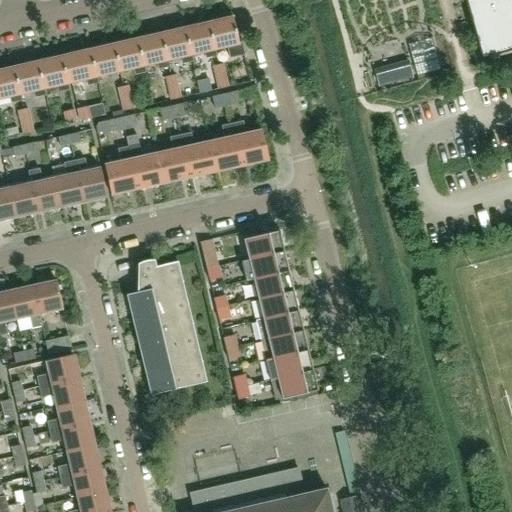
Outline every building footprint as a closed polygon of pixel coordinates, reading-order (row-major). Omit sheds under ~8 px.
[(511,0),(465,0),(481,56),(487,55),(488,56),(488,58),(511,51),(511,0)] [(238,43),(232,17),(218,20),(217,18),(210,20),(210,22),(207,22),(214,50),(215,50),(227,47),(230,57),(244,54),(241,43),(238,43)] [(214,50),(207,22),(184,28),(190,55),(205,52),(206,58),(216,56),(215,50),(214,50)] [(190,55),(184,28),(160,33),(166,61),(168,60),(181,57),(183,63),(191,61),(190,55)] [(166,61),(160,33),(136,39),(143,66),(157,63),(158,69),(169,67),(168,60),(166,61)] [(143,66),(136,39),(113,44),(119,72),(133,68),(135,74),(144,72),(143,66)] [(119,72),(113,44),(89,49),(95,77),(119,72)] [(40,61),(36,62),(43,89),(57,86),(58,91),(68,89),(67,83),(86,79),(87,85),(97,83),(95,77),(89,49),(76,52),(76,51),(69,52),(69,54),(47,59),(46,57),(40,59),(40,61)] [(43,89),(36,62),(13,67),(19,95),(20,95),(34,91),(35,97),(44,95),(43,89)] [(225,75),(222,64),(213,66),(215,78),(225,75)] [(19,95),(13,67),(0,69),(0,99),(10,97),(11,102),(21,100),(20,95),(19,95)] [(178,86),(175,75),(166,77),(168,89),(178,86)] [(228,87),(225,75),(215,78),(218,89),(228,87)] [(130,98),(128,86),(118,88),(120,100),(130,98)] [(180,98),(178,86),(168,89),(171,100),(180,98)] [(239,102),(236,91),(224,94),(227,105),(239,102)] [(227,105),(224,94),(212,97),(214,108),(227,105)] [(133,109),(130,98),(120,100),(123,111),(133,109)] [(187,114),(185,103),(172,106),(175,117),(187,114)] [(175,117),(172,106),(160,108),(163,120),(175,117)] [(89,119),(87,107),(77,109),(80,121),(89,119)] [(29,120),(27,109),(18,111),(20,122),(29,120)] [(75,122),(73,110),(63,112),(66,124),(75,122)] [(135,126),(133,115),(121,118),(123,129),(135,126)] [(123,129),(121,118),(108,120),(111,132),(123,129)] [(32,132),(29,120),(20,122),(23,134),(32,132)] [(268,160),(261,131),(245,134),(242,121),(231,124),(241,166),(268,160)] [(241,166),(231,124),(221,126),(224,139),(208,142),(215,172),(241,166)] [(79,142),(77,133),(67,136),(69,144),(79,142)] [(215,172),(208,142),(193,146),(190,133),(179,135),(189,178),(215,172)] [(163,183),(156,154),(154,146),(139,149),(136,135),(125,137),(127,146),(137,189),(163,183)] [(189,178),(179,135),(169,137),(172,150),(156,154),(163,183),(189,178)] [(69,144),(67,136),(58,138),(59,146),(69,144)] [(34,151),(32,143),(22,145),(24,153),(34,151)] [(24,153),(22,145),(13,147),(14,155),(24,153)] [(137,189),(127,146),(117,149),(120,162),(103,166),(110,195),(137,189)] [(105,196),(99,169),(87,172),(84,158),(72,161),(81,202),(105,196)] [(81,202),(72,161),(63,163),(66,176),(53,179),(59,207),(81,202)] [(59,207),(53,179),(42,182),(39,168),(28,171),(31,184),(30,184),(36,212),(59,207)] [(36,212),(30,184),(7,189),(13,216),(36,212)] [(0,219),(13,216),(7,189),(0,190),(0,219)] [(283,251),(279,230),(243,239),(248,259),(283,251)] [(218,267),(211,239),(199,242),(206,270),(218,267)] [(283,251),(248,259),(241,261),(246,281),(253,279),(288,271),(283,251)] [(206,382),(177,261),(154,267),(153,262),(153,261),(149,261),(146,262),(143,262),(141,263),(140,264),(138,265),(138,266),(138,292),(126,295),(150,395),(206,382)] [(220,278),(218,267),(206,270),(209,281),(220,278)] [(293,291),(288,271),(253,279),(258,299),(293,291)] [(38,313),(62,308),(56,281),(32,286),(38,313)] [(28,315),(30,328),(41,326),(38,313),(32,286),(10,292),(16,318),(28,315)] [(298,310),(293,291),(258,299),(262,319),(298,310)] [(0,335),(7,334),(4,321),(16,318),(10,292),(0,293),(0,335)] [(227,306),(225,295),(213,298),(216,309),(227,306)] [(230,318),(227,306),(216,309),(218,320),(230,318)] [(298,310),(262,319),(256,321),(260,340),(303,330),(298,310)] [(307,350),(303,330),(260,340),(265,360),(307,350)] [(237,346),(234,335),(223,338),(225,349),(237,346)] [(71,350),(68,336),(45,342),(48,355),(71,350)] [(240,357),(237,346),(225,349),(228,360),(240,357)] [(33,349),(23,351),(25,361),(35,359),(33,349)] [(312,370),(307,350),(265,360),(270,380),(312,370)] [(25,361),(23,351),(13,353),(15,363),(25,361)] [(77,378),(72,355),(45,361),(48,373),(36,376),(38,387),(77,378)] [(317,390),(312,370),(270,380),(275,401),(317,390)] [(245,380),(244,375),(232,377),(235,389),(247,386),(245,380)] [(83,400),(77,378),(38,387),(41,397),(53,395),(56,407),(83,400)] [(11,383),(13,393),(23,391),(20,380),(11,383)] [(249,397),(247,386),(235,389),(238,400),(249,397)] [(25,401),(23,391),(13,393),(15,403),(25,401)] [(12,410),(10,399),(0,401),(3,412),(12,410)] [(88,423),(83,400),(56,407),(59,418),(46,421),(49,432),(88,423)] [(14,420),(12,410),(3,412),(5,422),(14,420)] [(93,446),(88,423),(49,432),(51,442),(64,440),(66,452),(93,446)] [(21,428),(23,438),(33,436),(31,426),(21,428)] [(35,446),(33,436),(23,438),(26,448),(35,446)] [(22,455),(20,444),(11,447),(13,457),(22,455)] [(98,468),(93,446),(66,452),(69,464),(57,466),(59,477),(98,468)] [(25,465),(22,455),(13,457),(15,467),(25,465)] [(103,491),(98,468),(59,477),(62,488),(74,485),(77,497),(103,491)] [(331,511),(326,488),(304,493),(298,469),(190,494),(194,511),(331,511)] [(32,473),(34,483),(43,481),(41,471),(32,473)] [(46,491),(43,481),(34,483),(36,493),(46,491)] [(21,492),(24,502),(33,500),(30,490),(21,492)] [(108,511),(103,491),(77,497),(79,509),(67,511),(108,511)] [(362,511),(359,495),(339,500),(341,511),(362,511)] [(29,511),(35,511),(33,500),(24,502),(25,511),(29,511)]
